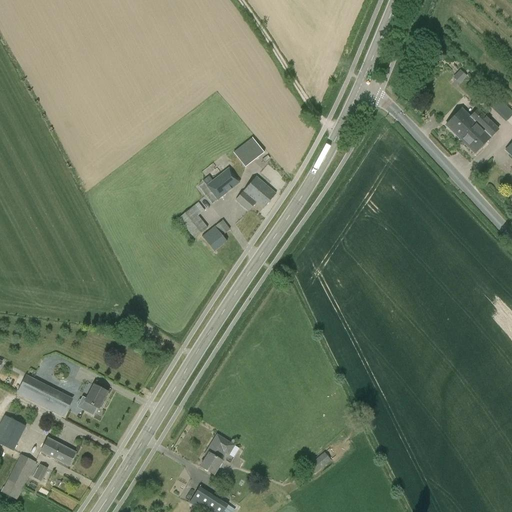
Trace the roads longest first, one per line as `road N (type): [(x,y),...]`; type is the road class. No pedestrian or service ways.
road 1 (tertiary): [(98,511),(323,160),(362,82)]
road 2 (tertiary): [(511,237),(362,82)]
